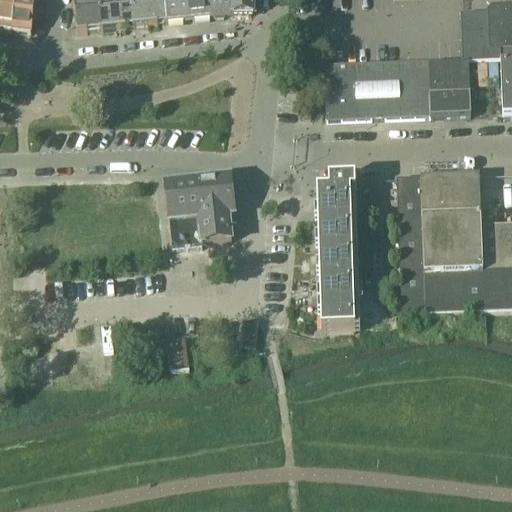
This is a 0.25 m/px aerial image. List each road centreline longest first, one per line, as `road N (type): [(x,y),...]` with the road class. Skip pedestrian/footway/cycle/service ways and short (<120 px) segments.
road 1 (residential): [(0,163),(257,162)]
road 2 (residential): [(257,162),(511,154)]
road 3 (unknown): [(251,279),(206,297),(17,303)]
road 4 (residential): [(272,39),(46,67)]
road 5 (residential): [(253,315),(257,162)]
road 6 (residential): [(257,162),(272,39)]
